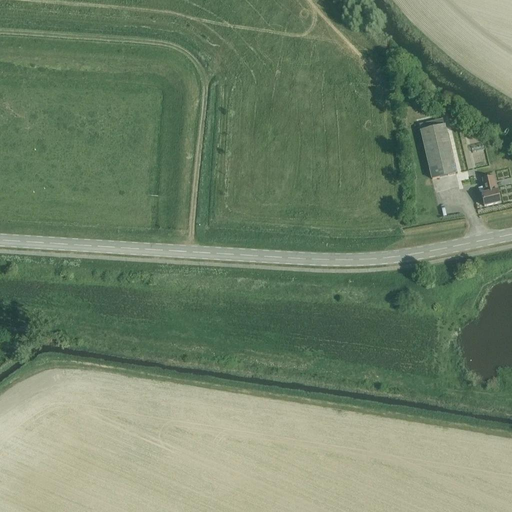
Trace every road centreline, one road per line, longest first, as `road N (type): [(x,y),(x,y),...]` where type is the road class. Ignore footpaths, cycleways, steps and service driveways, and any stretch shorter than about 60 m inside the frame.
road 1 (tertiary): [(0,240),(350,260),(511,234)]
road 2 (track): [(189,251),(206,93),(193,57),(160,43),(0,32)]
